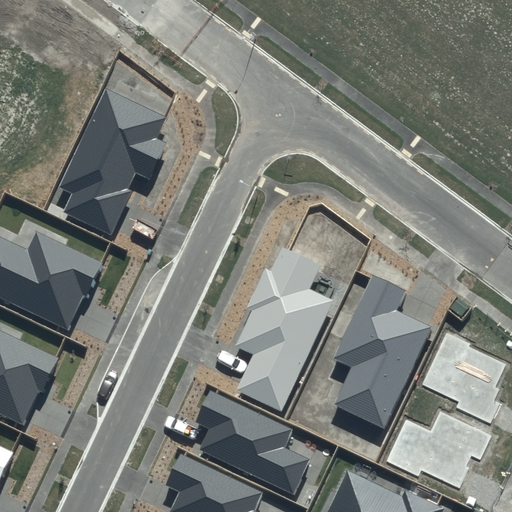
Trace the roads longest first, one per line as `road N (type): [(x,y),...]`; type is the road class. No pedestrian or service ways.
road 1 (residential): [(78,511),(276,93)]
road 2 (residential): [(511,269),(276,93)]
road 3 (residential): [(276,93),(146,0)]
